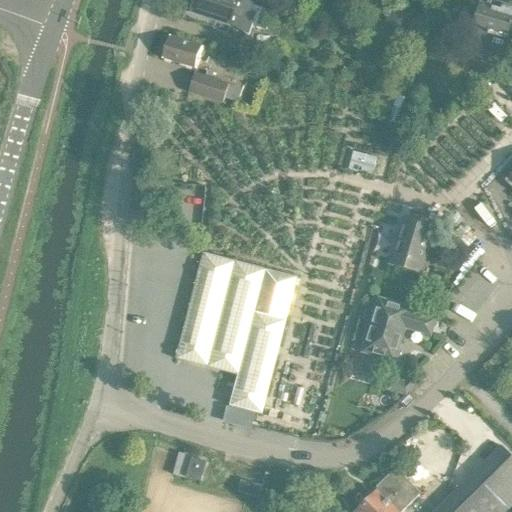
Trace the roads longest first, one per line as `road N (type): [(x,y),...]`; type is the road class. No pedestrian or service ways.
road 1 (unclassified): [(511,321),(391,433),(344,458),(281,457),(99,405)]
road 2 (unclassified): [(99,405),(131,101),(156,0)]
road 3 (tertiary): [(0,193),(52,29)]
